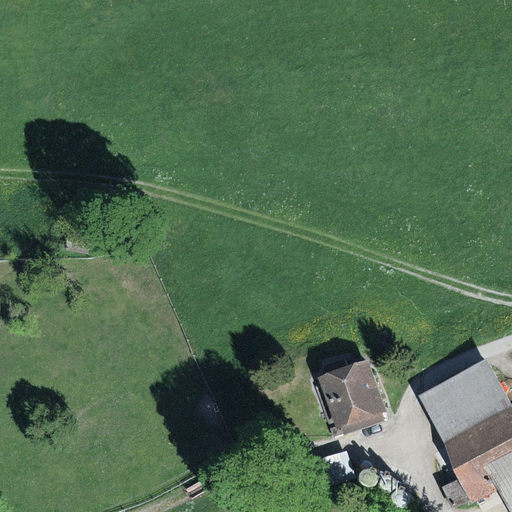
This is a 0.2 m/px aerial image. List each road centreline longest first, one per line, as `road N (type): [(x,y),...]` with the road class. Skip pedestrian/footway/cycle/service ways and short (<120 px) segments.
road 1 (track): [(243,214),(511,295)]
road 2 (track): [(157,511),(239,470),(393,431)]
road 3 (unclassified): [(393,431),(424,383),(511,342)]
